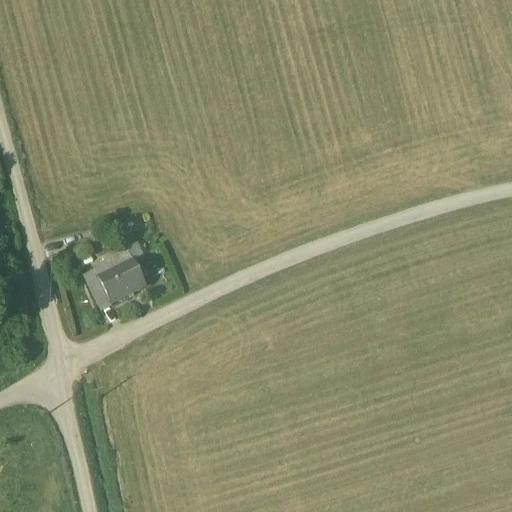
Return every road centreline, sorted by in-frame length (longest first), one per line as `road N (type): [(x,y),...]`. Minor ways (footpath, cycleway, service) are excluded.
road 1 (unclassified): [(0,130),(57,342),(56,368)]
road 2 (unclassified): [(56,368),(89,511)]
